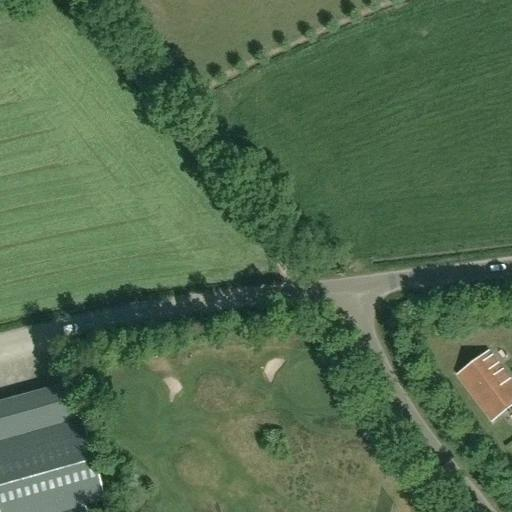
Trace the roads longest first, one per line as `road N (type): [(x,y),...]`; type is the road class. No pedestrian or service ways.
road 1 (unclassified): [(0,346),(132,316),(354,287)]
road 2 (unclassified): [(484,511),(385,382),(354,287)]
road 3 (unclassified): [(354,287),(511,269)]
